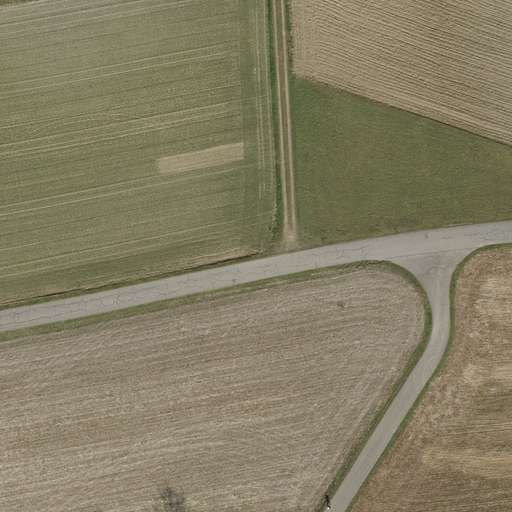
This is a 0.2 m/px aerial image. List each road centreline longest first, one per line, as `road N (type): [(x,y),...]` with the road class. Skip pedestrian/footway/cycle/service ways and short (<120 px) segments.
road 1 (unclassified): [(0,314),(511,232)]
road 2 (track): [(340,511),(428,368),(443,308),(438,241)]
road 3 (track): [(297,0),(311,261)]
